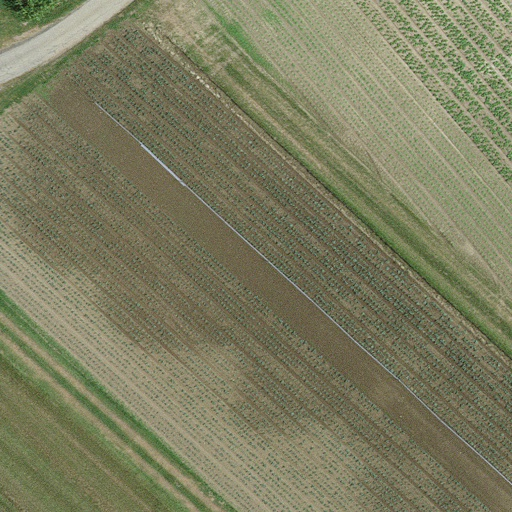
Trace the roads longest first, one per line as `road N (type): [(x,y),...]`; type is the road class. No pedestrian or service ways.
road 1 (track): [(0,333),(195,511)]
road 2 (track): [(0,71),(113,0)]
